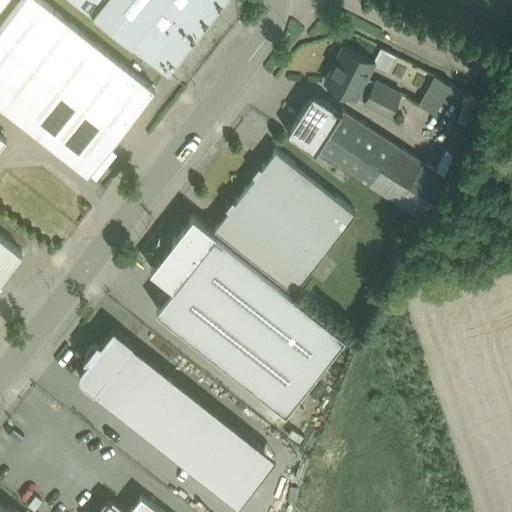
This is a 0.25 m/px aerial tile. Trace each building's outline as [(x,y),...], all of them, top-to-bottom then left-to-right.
[(19,0),(0,25),(0,102),(72,160),(88,172),(155,87),(44,0),(19,0)] [(75,0),(92,13),(152,60),(168,72),(224,0),(75,0)] [(325,80),(354,95),(356,96),(356,95),(365,99),(364,100),(389,113),(400,92),(367,74),(374,60),(344,44),(335,61),(338,63),(330,81),(326,79),(325,80)] [(432,109),(448,80),(434,72),(418,101),(432,109)] [(442,171),(445,173),(474,112),(466,107),(435,168),(341,107),(340,110),(333,105),(334,104),(319,95),(309,97),(287,131),(316,150),(317,149),(419,214),(442,171)] [(245,186),(325,249),(356,209),(276,147),(245,186)] [(214,225),(230,238),(294,288),(325,249),(245,186),(214,225)] [(150,266),(174,285),(156,306),(285,408),(345,332),(216,230),(193,212),(150,266)] [(0,278),(22,250),(0,232),(0,278)] [(80,369),(80,372),(80,375),(81,378),(84,381),(206,477),(244,429),(113,325),(101,341),(99,339),(97,338),(84,356),(85,357),(88,359),(82,366),(80,369)] [(110,498),(99,511),(166,511),(142,493),(126,511),(125,511),(110,498)]
